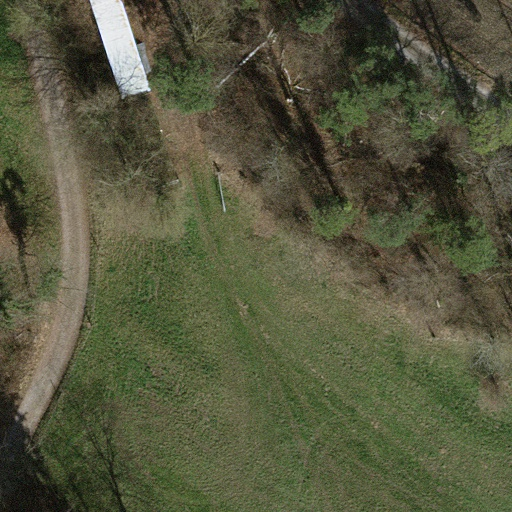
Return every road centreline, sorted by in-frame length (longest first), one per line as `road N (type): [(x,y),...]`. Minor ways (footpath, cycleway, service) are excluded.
road 1 (track): [(0,479),(66,347),(79,275),(70,178),(36,0)]
road 2 (track): [(511,105),(368,0)]
